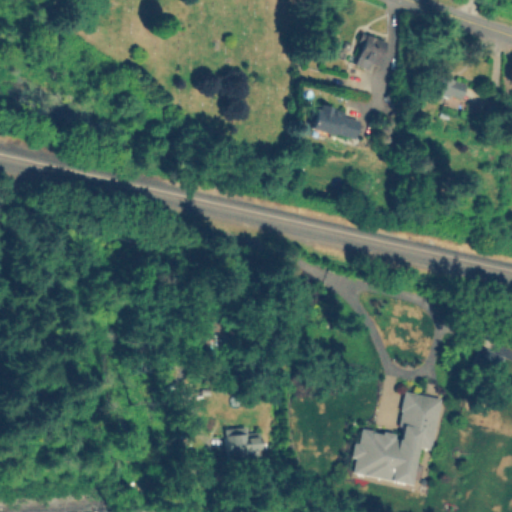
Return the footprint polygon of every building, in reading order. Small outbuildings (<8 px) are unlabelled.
[(370,69),(382,40),(360,31),(349,61),(370,69)] [(463,84),(436,70),(428,87),(454,101),(463,84)] [(350,137),(355,113),(312,103),(306,126),(350,137)] [(437,396),(402,390),(395,432),(355,426),(347,472),(409,482),(415,445),(428,447),(437,396)] [(243,425),(221,427),(223,454),(255,452),(253,433),(243,433),(243,425)]
